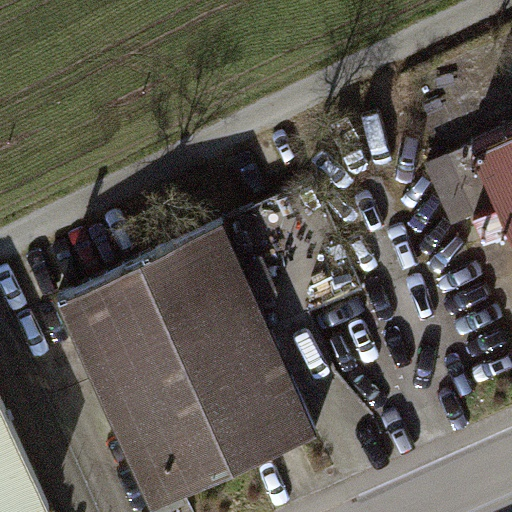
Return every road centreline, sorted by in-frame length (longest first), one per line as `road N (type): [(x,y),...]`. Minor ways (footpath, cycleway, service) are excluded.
road 1 (track): [(0,264),(511,16)]
road 2 (residential): [(387,511),(511,457)]
